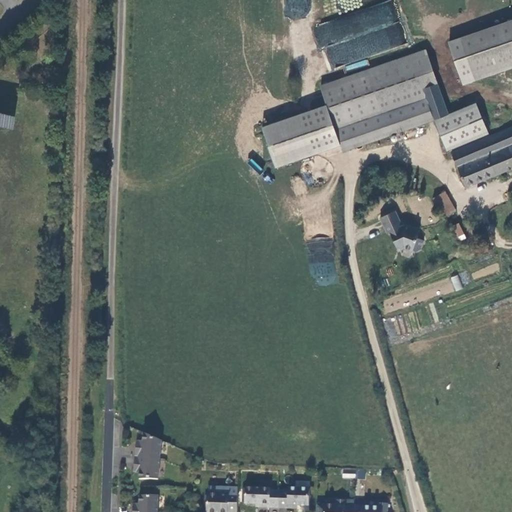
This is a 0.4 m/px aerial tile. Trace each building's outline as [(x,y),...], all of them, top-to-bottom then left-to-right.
[(327,68),(407,46),(394,1),(314,23),(327,68)] [(511,20),(450,41),(461,77),(511,60),(511,20)] [(276,164),(431,109),(424,88),(438,84),(425,49),(322,86),(328,104),(264,127),(276,164)] [(365,60),(343,66),(345,73),(367,67),(365,60)] [(434,118),(445,150),(488,134),(477,104),(448,114),(438,84),(424,88),(431,109),(434,118)] [(0,126),(13,128),(15,115),(0,113),(0,126)] [(511,127),(483,140),(498,176),(503,172),(504,172),(511,168),(511,127)] [(467,187),(498,176),(483,140),(454,152),(467,187)] [(446,192),(435,199),(446,215),(455,210),(446,192)] [(404,225),(402,226),(395,211),(380,218),(387,233),(390,232),(397,247),(400,249),(404,247),(415,252),(420,249),(423,241),(417,239),(419,231),(404,225)] [(460,222),(452,227),(458,240),(466,236),(460,222)] [(466,271),(459,273),(463,284),(469,282),(466,271)] [(451,276),(454,291),(461,289),(458,274),(451,276)] [(137,448),(136,457),(161,459),(163,441),(145,433),(144,441),(143,449),(137,448)] [(161,459),(136,457),(135,465),(142,466),(141,473),(140,479),(159,480),(161,459)] [(270,490),(270,489),(245,488),(244,504),(259,504),(259,507),(278,508),(279,490),(270,490)] [(288,488),(288,491),(279,490),(278,508),(288,509),(288,505),(309,506),(309,489),(288,488)] [(219,489),(219,494),(207,494),(206,511),(236,511),(237,495),(228,495),(228,489),(219,489)] [(158,511),(159,496),(140,496),(140,504),(140,511),(134,511),(133,511),(158,511)] [(336,500),(336,505),(324,505),(323,511),(353,511),(354,507),(354,501),(345,500),(336,500)] [(377,507),(354,507),(353,511),(386,511),(387,504),(377,503),(377,507)]
